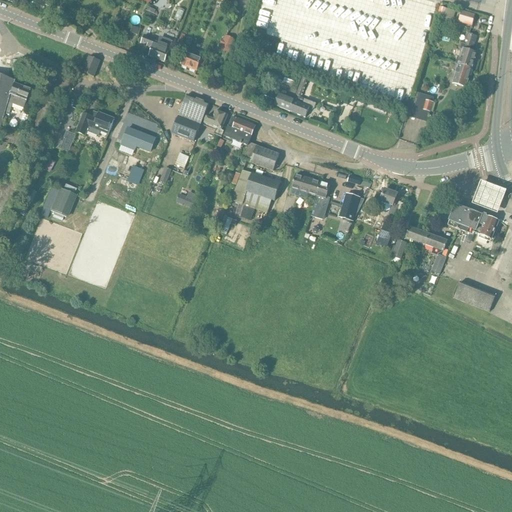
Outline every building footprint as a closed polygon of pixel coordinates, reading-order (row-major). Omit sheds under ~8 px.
[(33,0),(31,5),(29,10),(40,14),(41,12),(48,15),(51,9),(44,5),(45,4),(35,0),(33,0)] [(155,15),(156,10),(148,7),(147,11),(146,11),(143,18),(153,22),(156,15),(155,15)] [(439,7),(437,15),(444,17),(446,9),(439,7)] [(472,27),(475,15),(461,11),(458,23),(472,27)] [(133,27),(130,33),(138,36),(140,30),(133,27)] [(458,57),(455,64),(458,65),(471,69),(476,54),(472,52),(476,37),(467,34),(464,44),(461,43),(460,49),(462,49),(460,57),(458,57)] [(145,37),(145,36),(144,37),(141,45),(147,47),(145,51),(150,52),(149,57),(164,62),(169,48),(173,49),(175,43),(161,37),(159,42),(145,37)] [(226,51),(223,57),(226,58),(225,62),(232,64),(238,50),(229,47),(227,52),(226,51)] [(268,57),(270,51),(263,48),(260,53),(268,57)] [(203,54),(189,49),(187,54),(186,54),(181,66),(197,73),(202,60),(201,59),(203,54)] [(94,78),(95,75),(100,61),(89,57),(82,74),(94,78)] [(210,64),(207,71),(213,73),(215,67),(210,64)] [(456,71),(452,84),(465,88),(471,69),(458,65),(455,64),(453,70),(456,71)] [(0,125),(3,115),(8,116),(12,105),(22,110),(30,90),(12,84),(13,81),(0,76),(0,125)] [(267,90),(264,97),(276,101),(274,106),(289,112),(294,101),(293,101),(297,91),(296,91),(293,90),(287,88),(269,81),(269,82),(273,84),(271,91),(267,90)] [(434,96),(417,91),(414,98),(417,98),(414,108),(412,107),(410,116),(427,122),(429,116),(423,115),(423,111),(419,110),(422,101),(432,103),(434,96)] [(171,134),(194,143),(209,105),(187,96),(171,134)] [(294,101),(289,112),(305,119),(305,118),(310,108),(314,110),(316,105),(316,104),(304,100),(302,104),(294,101)] [(426,102),(423,111),(430,113),(431,113),(434,103),(432,103),(426,101),(426,102)] [(207,116),(204,125),(210,127),(213,129),(216,129),(215,131),(214,135),(221,138),(224,132),(222,131),(228,116),(216,111),(213,118),(207,116)] [(107,135),(114,120),(99,114),(96,120),(92,118),(92,117),(84,114),(76,132),(84,136),(86,132),(99,137),(101,132),(107,135)] [(239,157),(250,162),(250,164),(273,173),(276,164),(279,155),(256,147),(249,144),(250,139),(251,136),(255,127),(254,127),(253,124),(251,124),(249,124),(232,118),(224,138),(243,145),(239,157)] [(353,133),(356,124),(348,120),(344,129),(353,133)] [(150,153),(155,140),(127,129),(121,146),(134,151),(136,147),(150,153)] [(59,149),(68,153),(71,147),(76,135),(66,131),(59,149)] [(68,153),(68,155),(75,158),(78,150),(71,147),(68,153)] [(133,167),(127,183),(138,187),(144,171),(133,167)] [(166,185),(171,171),(165,168),(159,182),(166,185)] [(231,200),(231,201),(242,206),(268,214),(272,201),(275,202),(280,184),(251,175),(243,171),(234,192),(231,200)] [(316,198),(320,183),(295,175),(289,195),(306,200),(308,195),(313,197),(316,198)] [(360,186),(361,181),(362,180),(349,176),(349,179),(348,183),(360,186)] [(316,202),(315,204),(323,207),(327,196),(330,186),(320,183),(316,198),(315,202),(316,202)] [(479,196),(475,208),(500,217),(504,205),(508,193),(483,184),(479,196)] [(67,220),(67,219),(76,197),(59,189),(49,212),(67,220)] [(377,192),(373,203),(376,204),(379,205),(379,203),(391,207),(392,208),(393,206),(394,204),(397,195),(384,190),(382,195),(379,193),(377,192)] [(342,209),(339,219),(353,223),(364,200),(360,199),(360,198),(346,194),(343,206),(342,209)] [(179,195),(176,203),(191,209),(195,201),(179,195)] [(486,217),(486,215),(484,214),(482,216),(456,206),(448,227),(473,237),(474,234),(479,236),(486,217)] [(244,207),(240,218),(250,222),(254,210),(244,207)] [(391,208),(388,216),(389,216),(394,218),(396,211),(396,210),(391,208)] [(492,219),(486,217),(479,236),(492,241),(499,222),(496,221),(496,220),(492,219)] [(228,218),(224,228),(228,230),(233,220),(228,218)] [(38,223),(36,229),(42,231),(44,226),(46,222),(40,219),(38,223)] [(387,242),(392,228),(392,227),(384,225),(380,237),(384,238),(383,240),(387,242)] [(424,246),(428,235),(409,228),(405,239),(424,246)] [(428,235),(424,246),(433,249),(431,254),(437,256),(431,272),(440,276),(446,259),(442,257),(448,242),(428,235)] [(402,261),(407,243),(397,241),(395,247),(393,246),(390,256),(392,257),(391,258),(402,261)] [(454,299),(490,313),(496,296),(460,282),(454,299)]
